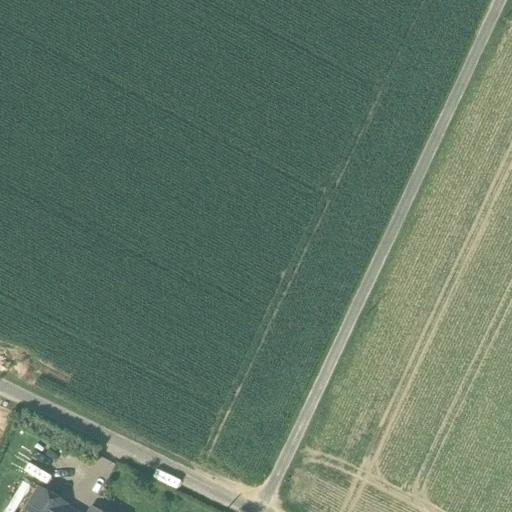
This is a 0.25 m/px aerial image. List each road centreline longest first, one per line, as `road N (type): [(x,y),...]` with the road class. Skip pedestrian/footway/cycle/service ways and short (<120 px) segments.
road 1 (unclassified): [(267,511),(503,0)]
road 2 (unclassified): [(0,382),(262,511)]
